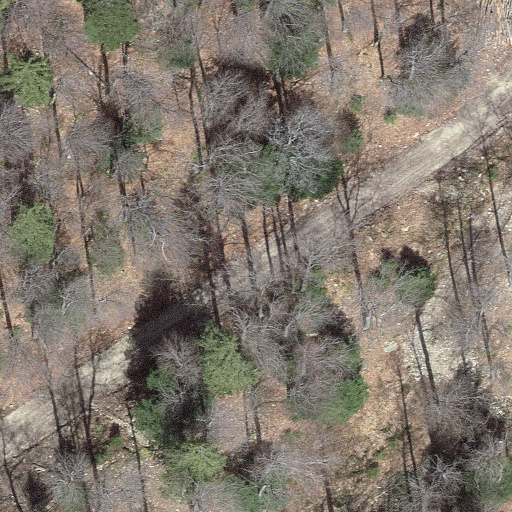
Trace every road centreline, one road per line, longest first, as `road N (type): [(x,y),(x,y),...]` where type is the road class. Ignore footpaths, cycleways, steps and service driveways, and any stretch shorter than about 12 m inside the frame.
road 1 (track): [(0,456),(362,224),(511,74)]
road 2 (track): [(511,154),(312,511)]
